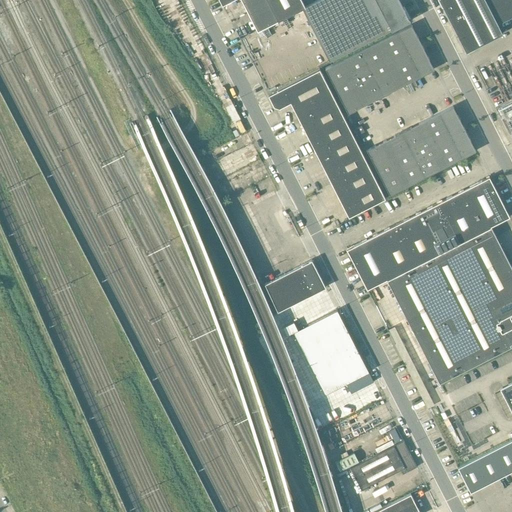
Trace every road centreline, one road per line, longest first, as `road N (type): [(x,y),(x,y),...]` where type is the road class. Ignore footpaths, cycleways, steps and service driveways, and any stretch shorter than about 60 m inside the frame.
road 1 (unclassified): [(460,511),(198,0)]
road 2 (track): [(0,236),(120,511)]
road 3 (unclassified): [(421,0),(511,177)]
